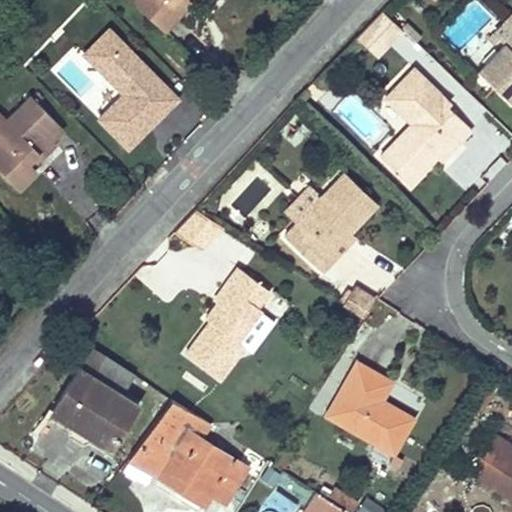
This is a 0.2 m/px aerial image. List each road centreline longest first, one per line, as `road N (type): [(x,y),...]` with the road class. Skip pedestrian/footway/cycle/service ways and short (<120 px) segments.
road 1 (residential): [(0,377),(351,0)]
road 2 (residential): [(511,178),(451,241),(443,278),(456,321),(511,357)]
